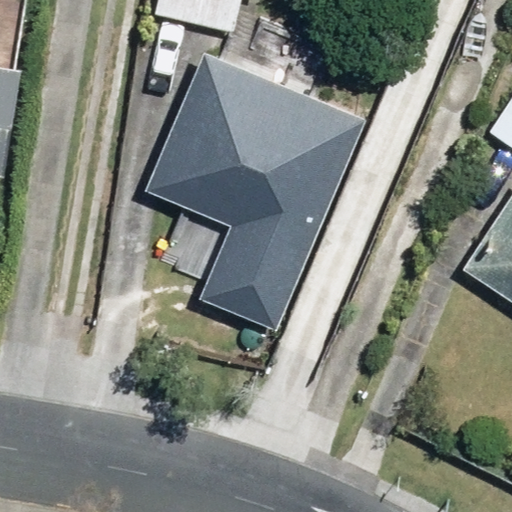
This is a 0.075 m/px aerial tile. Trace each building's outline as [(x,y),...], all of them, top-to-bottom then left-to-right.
[(154,0),(153,11),(231,22),(233,0),(154,0)] [(359,111),(201,51),(156,168),(255,205),(261,189),(320,212),(359,111)] [(0,168),(4,169),(18,66),(0,63),(0,168)] [(511,88),(488,129),(511,143),(511,88)] [(511,177),(455,263),(511,300),(511,177)]
